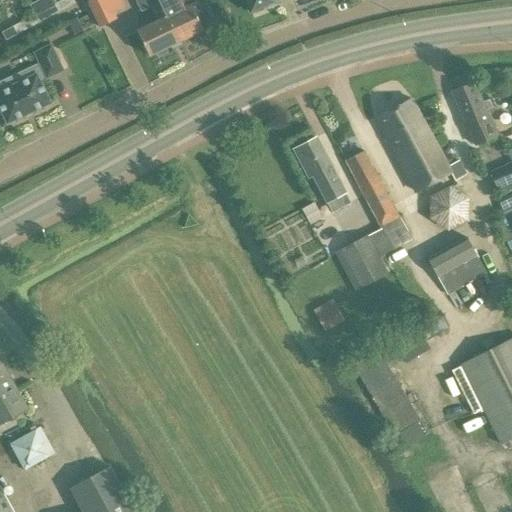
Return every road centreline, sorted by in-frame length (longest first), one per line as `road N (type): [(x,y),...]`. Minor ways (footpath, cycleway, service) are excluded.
road 1 (primary): [(0,226),(275,74),(374,43),(511,21)]
road 2 (track): [(338,77),(422,234),(422,286),(462,327),(440,411),(476,460),(511,464)]
road 3 (residential): [(400,0),(300,28),(0,175)]
road 4 (track): [(290,69),(353,194)]
